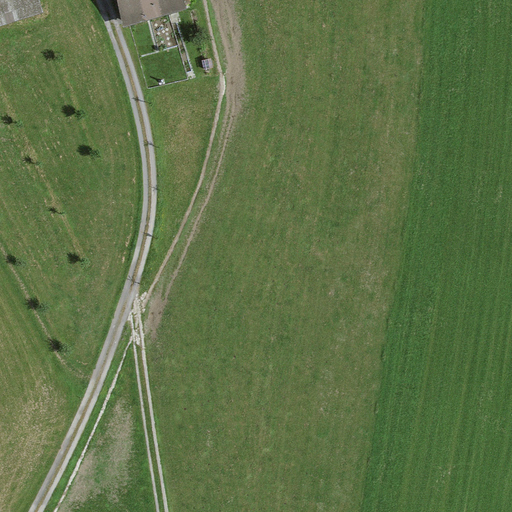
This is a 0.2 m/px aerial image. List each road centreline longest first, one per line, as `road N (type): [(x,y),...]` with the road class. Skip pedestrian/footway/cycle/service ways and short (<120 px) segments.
road 1 (track): [(34,511),(131,293),(150,217),(145,144),(102,0)]
road 2 (track): [(131,293),(163,511)]
